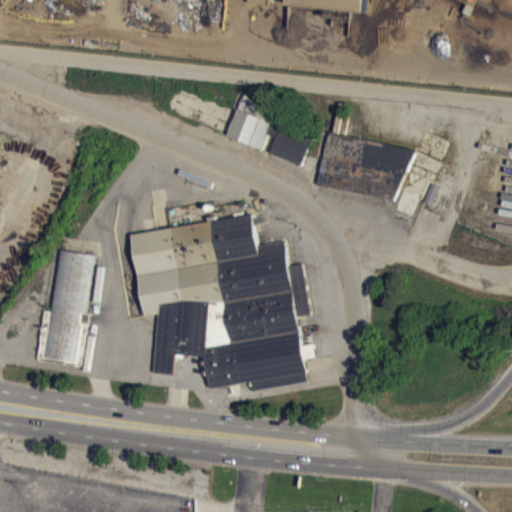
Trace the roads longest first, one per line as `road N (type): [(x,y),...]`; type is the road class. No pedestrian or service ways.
road 1 (residential): [(0,67),(274,184),(322,217),(342,245),(352,465)]
road 2 (primary): [(511,444),(256,425),(179,428)]
road 3 (primary): [(179,428),(0,400)]
road 4 (primary): [(179,428),(246,451),(352,465)]
road 5 (primary): [(352,465),(511,474)]
road 6 (primary): [(511,369),(487,401),(455,423),(386,438)]
